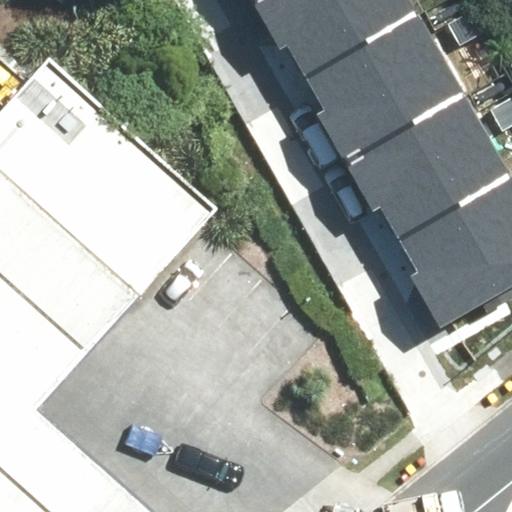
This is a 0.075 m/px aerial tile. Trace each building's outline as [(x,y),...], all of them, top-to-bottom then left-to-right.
[(245,0),(252,11),(269,0),(245,0)] [(289,52),(306,83),(418,20),(406,0),(269,0),(252,11),(280,57),(289,52)] [(319,122),(345,166),(463,97),(418,20),(306,83),(326,118),(319,122)] [(0,511),(114,511),(16,422),(76,353),(208,201),(33,52),(0,90),(0,511)] [(382,206),(399,238),(510,174),(463,97),(345,166),(370,213),(382,206)] [(411,275),(439,323),(511,280),(511,178),(510,174),(399,238),(419,271),(411,275)]
